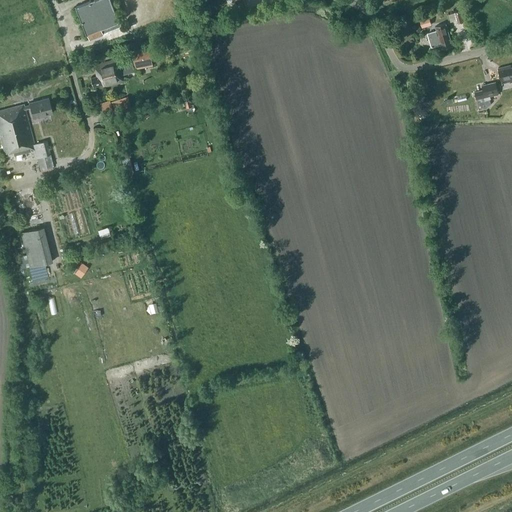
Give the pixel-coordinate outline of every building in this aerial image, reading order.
[(121,26),(111,0),(95,0),(76,7),(87,35),(88,35),(90,40),(103,35),(103,33),(121,26)] [(467,17),(465,9),(448,13),(450,22),(456,20),(457,24),(464,21),(463,18),(467,17)] [(419,19),(422,27),(432,24),(429,16),(419,19)] [(436,31),(428,33),(431,46),(440,44),(441,49),(451,47),(446,24),(441,25),(435,26),(436,31)] [(103,87),(123,82),(121,74),(121,73),(121,72),(131,69),(129,63),(134,62),(135,65),(151,62),(149,49),(133,52),(133,55),(118,60),(118,59),(94,66),(97,75),(91,77),(93,87),(102,84),(103,87)] [(511,68),(511,65),(499,68),(502,83),(511,81),(511,68)] [(497,92),(495,82),(482,85),(484,95),(497,92)] [(51,113),(50,108),(47,98),(28,103),(29,105),(23,107),(23,105),(0,110),(0,138),(4,154),(12,152),(13,155),(30,151),(32,159),(36,158),(39,170),(52,167),(45,141),(33,144),(24,110),(30,108),(32,118),(51,113)] [(120,105),(112,108),(114,113),(129,109),(125,98),(118,100),(120,105)] [(27,281),(37,281),(35,229),(25,229),(27,281)]
